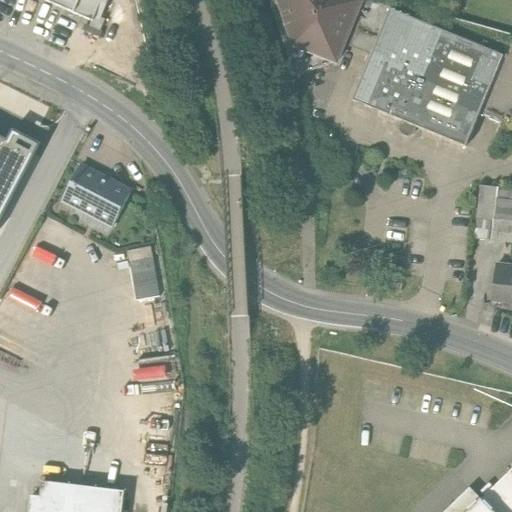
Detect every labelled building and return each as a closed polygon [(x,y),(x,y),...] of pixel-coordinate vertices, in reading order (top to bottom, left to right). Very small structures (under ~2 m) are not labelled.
[(45,0),(44,2),(91,23),(89,27),(100,32),(105,21),(100,19),(108,0),(45,0)] [(358,0),(275,0),(300,53),(338,68),(367,6),(358,0)] [(391,12),(352,104),(467,151),(505,59),(391,12)] [(0,202),(14,175),(29,147),(0,131),(0,202)] [(42,153),(29,147),(14,175),(27,182),(42,153)] [(81,165),(61,204),(76,211),(78,206),(114,225),(132,192),(81,165)] [(492,241),(497,200),(498,190),(480,188),(475,239),(492,241)] [(511,201),(497,200),(492,241),(511,243),(511,201)] [(511,267),(497,266),(493,302),(511,303),(511,267)] [(511,511),(511,471),(470,511),(511,511)] [(123,511),(125,495),(43,486),(42,500),(32,499),(30,511),(123,511)]
